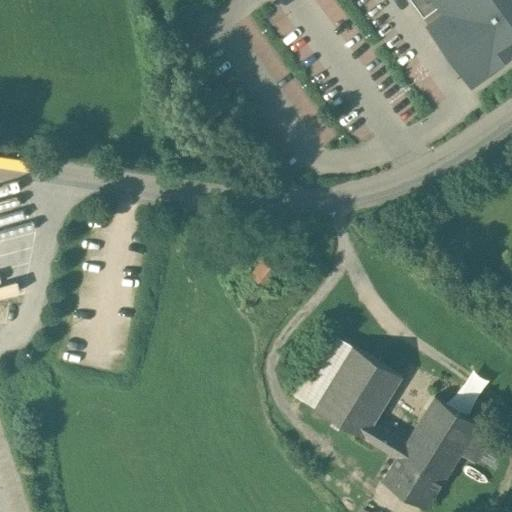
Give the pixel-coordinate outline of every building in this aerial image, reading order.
[(511,0),(412,0),(424,17),(440,5),(446,13),(428,26),(472,88),(490,75),(489,74),(511,57),(511,0)] [(278,271),(263,259),(236,290),(252,303),(278,271)] [(332,333),(296,391),(294,391),(294,392),(316,406),(353,345),(331,331),(330,332),(332,333)] [(402,375),(353,345),(316,406),(397,456),(401,449),(406,441),(374,420),(402,375)] [(479,422),(435,395),(406,441),(401,449),(444,477),(461,451),(479,422)] [(493,431),(479,422),(461,451),(475,460),(493,431)] [(444,477),(401,449),(397,456),(382,479),(426,506),(444,477)]
